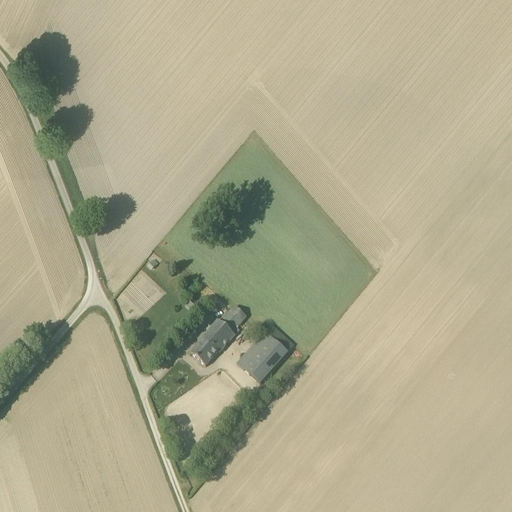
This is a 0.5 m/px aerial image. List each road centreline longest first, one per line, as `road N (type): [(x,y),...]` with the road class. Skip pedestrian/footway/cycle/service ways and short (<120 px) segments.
road 1 (unclassified): [(100,291),(25,97),(0,56)]
road 2 (unclassified): [(0,404),(100,291)]
road 3 (track): [(141,393),(184,511)]
